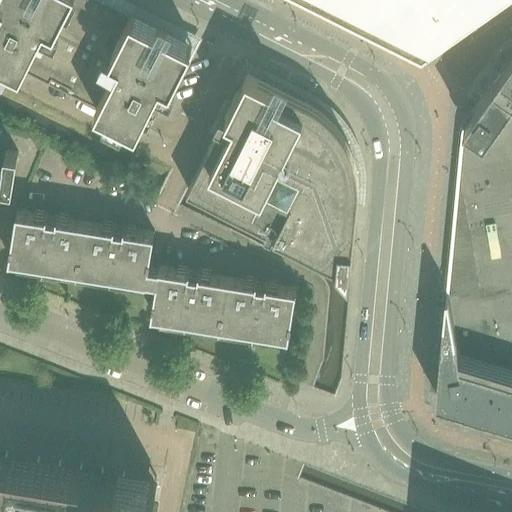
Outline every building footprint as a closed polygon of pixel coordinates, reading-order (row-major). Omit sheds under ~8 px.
[(190,45),(100,0),(0,0),(0,55),(148,130),(155,115),(190,45)] [(436,47),(498,1),(499,0),(329,0),(332,1),(421,45),(431,50),(436,47)] [(511,53),(477,103),(468,116),(466,118),(465,121),(464,124),(463,127),(462,128),(462,130),(462,133),(464,133),(473,150),(460,153),(456,195),(462,194),(472,253),(450,257),(437,396),(511,418),(511,53)] [(238,88),(188,188),(189,188),(350,269),(351,269),(356,219),(350,219),(352,190),(353,179),(352,167),(349,155),(346,147),(347,146),(348,145),(349,143),(350,142),(350,140),(350,139),(350,137),(349,136),(348,134),(347,133),(346,132),(344,131),(343,131),(341,131),(339,131),(338,132),(332,125),(324,116),(315,109),(304,103),(252,76),(244,91),(238,88)] [(0,161),(0,196),(2,184),(13,186),(19,151),(6,149),(4,162),(0,161)] [(79,267),(86,219),(17,208),(10,256),(79,267)] [(86,219),(79,267),(147,278),(155,230),(86,219)] [(220,323),(228,275),(160,264),(157,280),(152,312),(220,323)] [(297,286),(277,283),(228,275),(220,323),(289,334),(297,286)] [(6,450),(4,459),(0,458),(0,511),(5,511),(152,511),(158,476),(100,466),(99,475),(83,473),(85,463),(6,450)]
